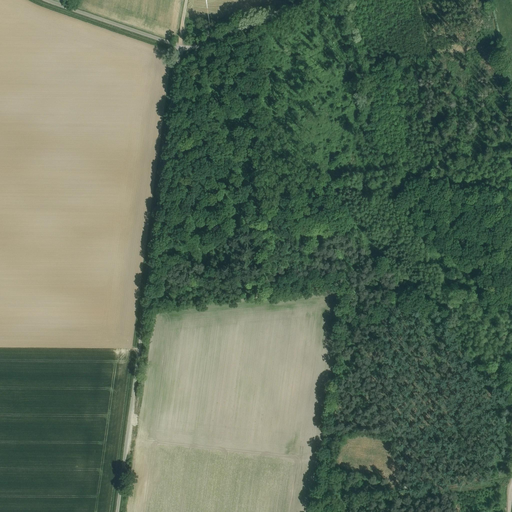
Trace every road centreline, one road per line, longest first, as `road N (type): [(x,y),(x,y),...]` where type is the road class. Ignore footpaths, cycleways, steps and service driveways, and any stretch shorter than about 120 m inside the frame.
road 1 (track): [(179,48),(117,511)]
road 2 (track): [(179,48),(320,0)]
road 3 (track): [(45,0),(179,48)]
